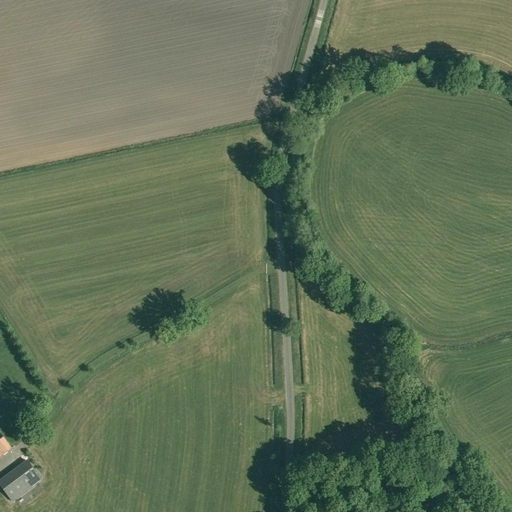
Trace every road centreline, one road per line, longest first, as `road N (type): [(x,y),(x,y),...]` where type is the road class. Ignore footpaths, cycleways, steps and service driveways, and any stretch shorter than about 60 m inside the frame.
road 1 (unclassified): [(286,511),(291,436),(281,170),(325,0)]
road 2 (track): [(49,416),(85,373),(281,258)]
